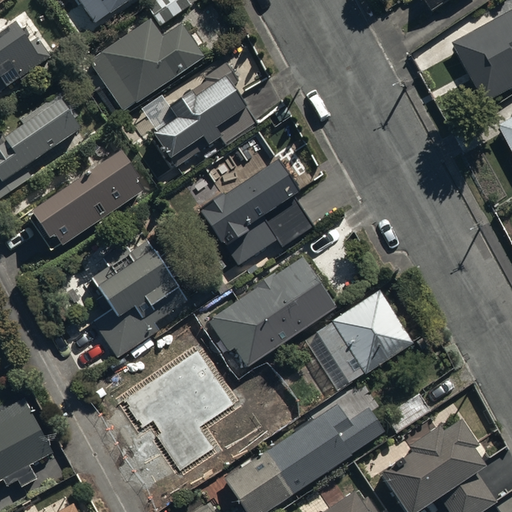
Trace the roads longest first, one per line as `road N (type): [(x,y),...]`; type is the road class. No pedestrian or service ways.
road 1 (residential): [(308,0),(511,373)]
road 2 (residential): [(125,511),(0,280)]
